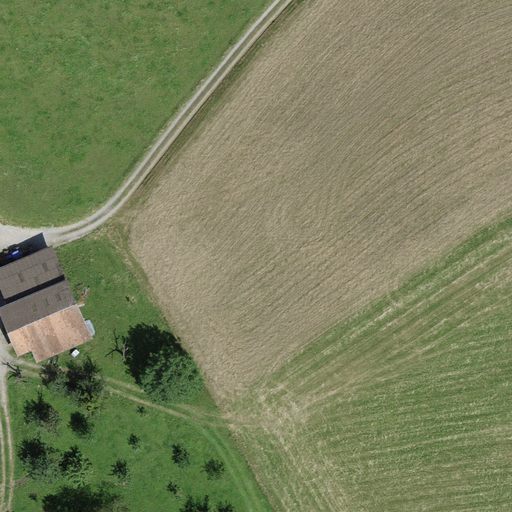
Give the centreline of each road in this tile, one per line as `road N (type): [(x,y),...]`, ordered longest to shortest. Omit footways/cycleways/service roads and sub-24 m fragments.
road 1 (track): [(50,236),(80,228),(120,200),(237,49),(291,0)]
road 2 (track): [(7,511),(0,389)]
